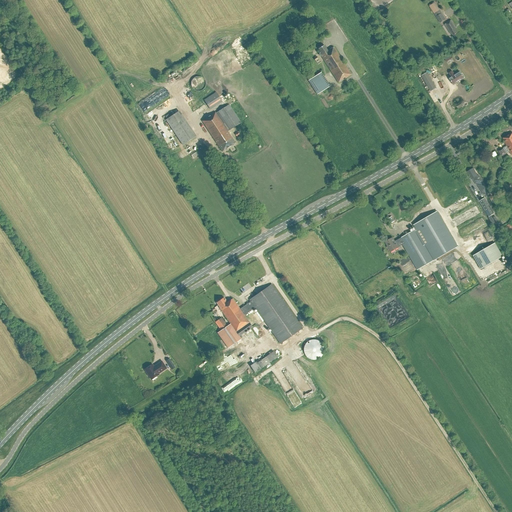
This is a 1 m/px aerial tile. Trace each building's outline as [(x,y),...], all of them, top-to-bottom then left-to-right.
[(436,17),(442,13),(435,2),(434,3),(433,2),(429,5),(430,6),(429,6),(436,17)] [(442,13),(436,17),(440,23),(446,19),(442,13)] [(453,36),(457,34),(454,29),(456,28),(451,20),(445,25),(451,34),(452,33),(453,36)] [(338,83),(351,74),(333,47),(328,51),(324,45),(318,49),(320,52),(319,53),(319,55),(320,56),(321,56),(338,83)] [(453,85),(464,78),(459,71),(454,75),(452,71),(449,73),(451,76),(449,78),(453,85)] [(330,86),(321,72),(308,80),(317,94),(330,86)] [(431,92),(437,88),(427,72),(421,76),(431,92)] [(192,76),(189,85),(199,88),(200,85),(199,85),(200,78),(192,76)] [(215,86),(221,95),(226,92),(220,83),(215,86)] [(210,109),(222,102),(216,93),(204,100),(210,109)] [(229,105),(216,113),(215,112),(202,121),(222,152),(235,143),(227,131),(240,123),(229,105)] [(178,112),(176,113),(166,120),(183,145),(195,137),(178,112)] [(511,133),(503,138),(505,142),(504,142),(506,146),(498,151),(501,156),(509,151),(511,155),(511,133)] [(260,143),(255,136),(252,138),(256,145),(260,143)] [(473,168),(467,172),(472,179),(473,178),(475,182),(475,181),(482,191),(487,188),(479,174),(477,175),(473,168)] [(485,198),(479,201),(489,217),(491,216),(495,214),(485,198)] [(393,238),(385,242),(388,246),(387,247),(390,252),(398,247),(402,245),(417,270),(435,260),(456,247),(436,212),(419,222),(422,228),(418,230),(417,229),(399,239),(395,242),(393,238)] [(493,243),(470,255),(478,270),(501,258),(493,243)] [(459,266),(455,270),(464,281),(469,277),(459,266)] [(241,339),(239,336),(252,327),(244,315),(255,308),(280,344),(302,328),(272,284),(249,300),(250,302),(240,309),(232,298),(227,302),(224,297),(216,303),(220,307),(219,308),(230,324),(228,325),(227,326),(221,318),(215,322),(221,330),(217,333),(228,348),(241,339)] [(314,323),(317,327),(325,321),(322,317),(314,323)] [(258,360),(249,366),(254,373),(277,356),(274,351),(258,361),(258,360)] [(148,376),(149,376),(151,379),(159,374),(158,374),(166,368),(162,361),(156,365),(156,366),(154,368),(152,364),(144,369),(147,374),(147,375),(148,376)]
